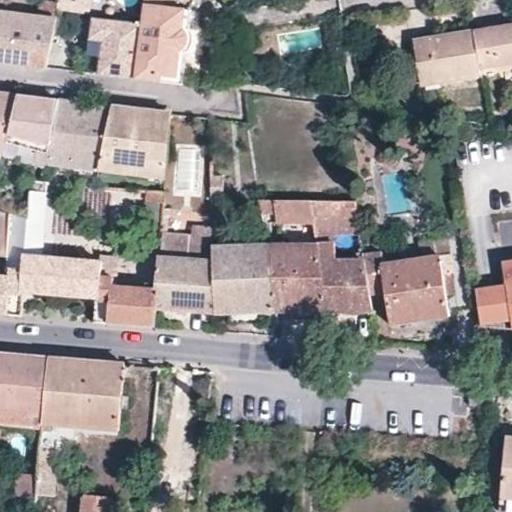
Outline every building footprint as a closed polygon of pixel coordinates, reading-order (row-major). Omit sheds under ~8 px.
[(90,0),(58,0),(58,2),(57,10),(87,15),(90,0)] [(175,0),(146,0),(143,26),(135,80),(182,85),(186,55),(186,54),(187,54),(188,53),(190,52),(191,50),(193,49),(194,46),(195,43),(196,40),(196,38),(195,35),(194,32),(192,29),(189,27),(192,12),(175,10),(175,0)] [(58,2),(41,1),(38,14),(55,17),(57,10),(58,2)] [(0,62),(45,69),(55,17),(38,14),(0,10),(0,62)] [(135,80),(143,26),(91,19),(88,40),(102,42),(100,57),(97,75),(135,80)] [(511,26),(476,33),(476,34),(482,71),(511,65),(511,26)] [(482,71),(476,34),(415,44),(422,88),(483,77),(482,71)] [(100,57),(102,42),(88,40),(85,55),(100,57)] [(18,95),(0,93),(0,153),(5,155),(8,142),(18,95)] [(61,100),(18,95),(8,142),(50,154),(61,100)] [(61,100),(50,154),(47,165),(49,165),(100,171),(113,107),(61,100)] [(167,179),(173,114),(113,107),(100,171),(167,179)] [(224,177),(212,177),(213,200),(224,200),(224,177)] [(45,183),(32,181),(29,211),(48,213),(51,183),(45,183)] [(166,192),(148,191),(147,202),(165,204),(166,192)] [(314,202),(260,201),(263,220),(277,221),(277,224),(317,224),(314,202)] [(356,203),(314,202),(317,224),(318,242),(362,241),(364,241),(358,203),(356,203)] [(0,255),(9,257),(13,215),(0,211),(0,255)] [(8,269),(11,269),(23,270),(24,256),(44,257),(48,213),(29,211),(29,220),(13,215),(9,257),(8,269)] [(192,238),(162,234),(158,289),(156,309),(216,314),(213,248),(213,228),(194,227),(192,238)] [(421,243),(423,261),(441,258),(451,257),(449,239),(421,243)] [(319,245),(319,247),(321,261),(337,261),(336,245),(319,245)] [(267,246),(213,248),(216,314),(277,313),(267,246)] [(319,247),(267,246),(277,313),(326,312),(325,301),(321,261),(319,247)] [(380,254),(365,256),(364,256),(365,261),(371,295),(386,293),(391,326),(450,318),(447,296),(455,295),(452,275),(444,276),(441,258),(423,261),(382,267),(380,254)] [(0,313),(21,315),(24,290),(100,296),(97,322),(155,326),(156,309),(158,289),(115,286),(116,278),(103,277),(104,263),(44,257),(24,256),(23,270),(11,269),(10,276),(0,275),(0,313)] [(104,256),(104,263),(103,277),(116,278),(118,279),(120,258),(104,256)] [(365,261),(337,261),(321,261),(325,301),(326,312),(373,312),(371,295),(365,261)] [(511,321),(511,261),(504,262),(507,286),(505,286),(477,290),(482,325),(510,321),(511,321)] [(48,358),(0,353),(0,415),(43,419),(48,358)] [(48,358),(43,419),(42,433),(38,477),(36,495),(53,496),(60,426),(119,432),(126,365),(123,364),(48,358)] [(0,428),(42,433),(43,419),(0,415),(0,428)] [(511,511),(511,438),(508,439),(507,439),(500,511),(511,511)] [(36,495),(38,477),(17,475),(14,502),(35,504),(36,495)] [(84,498),(82,511),(111,511),(112,501),(84,498)]
